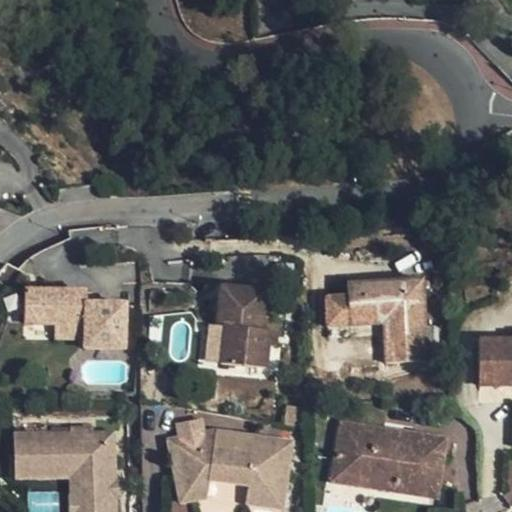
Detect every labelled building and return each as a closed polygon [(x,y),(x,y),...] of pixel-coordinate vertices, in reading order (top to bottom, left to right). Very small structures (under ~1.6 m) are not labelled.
[(20,261),(15,257),(5,251),(0,256),(0,271),(8,276),(20,261)] [(428,265),(352,269),(352,282),(329,283),(330,314),(355,312),(389,311),(391,348),(432,346),(428,265)] [(91,274),(79,275),(79,289),(92,289),(91,274)] [(79,275),(28,276),(28,307),(65,307),(90,307),(91,321),(91,334),(129,334),(129,288),(92,289),(79,289),(79,275)] [(270,325),(270,321),(268,282),(220,282),(219,318),(270,325)] [(90,307),(65,307),(64,320),(91,321),(90,307)] [(330,314),(330,326),(355,325),(355,312),(330,314)] [(271,358),(271,338),(270,325),(219,318),(219,323),(227,323),(226,358),(271,358)] [(279,337),(280,326),(270,325),(271,338),(279,337)] [(511,355),(485,355),(485,381),(500,381),(500,402),(511,401),(511,355)] [(500,402),(500,381),(485,381),(485,401),(500,402)] [(78,416),(18,416),(18,461),(38,461),(38,448),(92,448),(92,511),(124,511),(124,486),(114,486),(114,471),(124,471),(123,432),(99,432),(100,415),(78,416)] [(123,415),(100,415),(99,432),(123,432),(123,415)] [(362,439),(363,425),(347,423),(345,438),(362,439)] [(385,473),(383,487),(442,496),(448,437),(363,425),(362,439),(345,438),(341,465),(385,473)] [(280,472),(288,473),(291,439),(231,433),(227,428),(166,441),(174,485),(205,480),(247,483),(252,446),(281,449),(280,472)] [(287,487),(288,473),(280,472),(281,449),(252,446),(247,483),(287,487)] [(38,448),(38,461),(78,461),(78,511),(92,511),(92,448),(38,448)] [(341,465),(339,480),(383,487),(385,473),(341,465)] [(124,486),(124,471),(114,471),(114,486),(124,486)] [(205,480),(174,485),(178,503),(208,499),(205,480)] [(247,483),(243,504),(283,507),(287,487),(247,483)]
